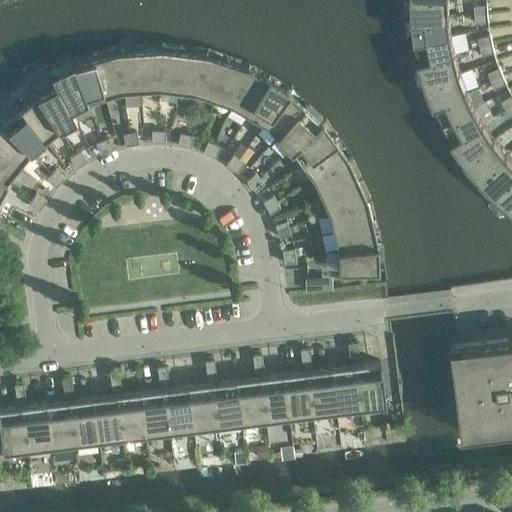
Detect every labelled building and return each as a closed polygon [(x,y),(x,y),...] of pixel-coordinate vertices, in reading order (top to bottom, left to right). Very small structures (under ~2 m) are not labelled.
[(450,17),(448,0),(412,0),(413,20),(450,17)] [(488,13),(487,5),(474,6),(475,14),(488,13)] [(489,22),(488,13),(475,14),(476,23),(489,22)] [(452,35),(450,17),(413,20),(416,41),(452,35)] [(456,53),(452,35),(416,41),(420,61),(456,53)] [(493,44),(491,35),(478,38),(481,47),(493,44)] [(160,43),(160,47),(161,47),(159,87),(178,90),(183,50),(184,46),(160,43)] [(495,52),(493,44),(481,47),(483,55),(495,52)] [(92,53),(93,56),(104,95),(122,90),(115,50),(115,46),(92,53)] [(161,47),(160,47),(138,49),(141,88),(159,87),(161,47)] [(138,49),(115,50),(122,90),(141,88),(138,49)] [(183,50),(178,90),(196,92),(206,53),(183,50)] [(227,61),(206,53),(196,92),(214,98),(227,61)] [(461,72),(456,53),(420,61),(426,83),(461,72)] [(93,56),(71,63),(86,100),(104,95),(93,56)] [(249,68),(227,61),(214,98),(232,104),(249,68)] [(86,100),(71,63),(50,73),(56,84),(57,84),(69,108),(70,108),(86,100)] [(503,76),(500,67),(488,72),(492,80),(503,76)] [(268,80),(249,68),(232,104),(248,114),(268,80)] [(468,91),(461,72),(426,83),(435,105),(468,91)] [(507,83),(503,76),(492,80),(495,89),(507,83)] [(288,91),(268,80),(248,114),(264,123),(288,91)] [(57,84),(56,84),(37,94),(59,128),(76,119),(70,108),(69,108),(57,84)] [(304,106),(288,91),(264,123),(278,136),(304,107),(304,106)] [(476,107),(468,91),(435,105),(443,124),(476,107)] [(59,128),(37,94),(19,109),(44,140),(59,128)] [(511,105),(511,95),(502,101),(507,109),(511,105)] [(307,103),(304,106),(304,107),(278,136),(291,148),(321,122),(324,119),(307,103)] [(485,122),(476,107),(443,124),(454,142),(485,122)] [(44,140),(19,109),(1,123),(29,151),(44,140)] [(321,122),(291,148),(302,164),(335,140),(321,122)] [(496,139),(485,122),(454,142),(467,161),(496,139)] [(29,151),(1,123),(0,124),(0,151),(18,166),(29,151)] [(136,131),(130,132),(132,144),(138,143),(136,131)] [(132,144),(130,132),(123,133),(125,145),(132,144)] [(180,132),(177,144),(184,145),(187,134),(180,132)] [(193,135),(187,134),(184,145),(190,147),(193,135)] [(108,137),(102,139),(106,151),(112,148),(108,137)] [(106,151),(102,139),(96,142),(100,153),(106,151)] [(509,155),(496,139),(467,161),(481,179),(509,155)] [(208,140),(203,151),(209,154),(214,143),(208,140)] [(348,158),(335,140),(302,164),(313,179),(348,159),(348,158)] [(220,146),(214,143),(209,154),(215,157),(220,146)] [(81,150),(75,153),(82,164),(87,160),(81,150)] [(18,166),(0,151),(0,176),(6,180),(18,166)] [(82,164),(75,153),(70,157),(76,167),(82,164)] [(233,154),(226,163),(231,167),(239,158),(233,154)] [(511,180),(511,157),(509,155),(481,179),(497,195),(511,180)] [(351,156),(348,158),(348,159),(313,179),(321,196),(361,178),(351,156)] [(244,162),(239,158),(231,167),(236,171),(244,162)] [(56,169),(51,173),(60,182),(65,177),(56,169)] [(255,172),(246,180),(250,185),(259,177),(255,172)] [(60,182),(51,173),(47,178),(55,187),(60,182)] [(264,182),(259,177),(250,185),(255,190),(264,182)] [(371,199),(361,178),(321,196),(329,213),(367,200),(371,199)] [(511,180),(497,195),(511,208),(511,180)] [(36,192),(32,198),(42,205),(46,199),(36,192)] [(273,195),(263,200),(266,206),(276,200),(273,195)] [(42,205),(32,198),(29,203),(39,210),(42,205)] [(280,206),(276,200),(266,206),(269,212),(280,206)] [(367,200),(329,213),(333,231),(372,222),(367,200)] [(286,220),(275,224),(277,230),(288,226),(286,220)] [(377,244),(372,222),(333,231),(337,249),(377,244)] [(291,232),(298,230),(296,224),(289,226),(291,232)] [(290,233),(288,226),(277,230),(279,236),(290,233)] [(377,268),(377,244),(337,249),(338,269),(377,268)] [(295,261),(295,254),(283,256),(284,262),(295,261)] [(305,288),(314,288),(314,274),(304,274),(305,288)] [(511,338),(454,346),(463,422),(471,421),(472,431),(511,426),(511,338)] [(358,352),(357,341),(347,343),(349,353),(358,352)] [(310,358),(309,347),(300,348),(301,359),(310,358)] [(359,363),(358,352),(349,353),(350,364),(355,363),(360,403),(384,400),(379,360),(359,363)] [(263,364),(261,353),(252,354),(254,365),(263,364)] [(312,369),(310,358),(301,359),(302,370),(307,369),(313,417),(337,414),(331,366),(312,369)] [(215,370),(214,359),(205,360),(206,371),(215,370)] [(355,363),(350,364),(331,366),(337,414),(361,411),(360,403),(355,363)] [(264,375),(263,364),(254,365),(255,376),(259,375),(264,415),(265,423),(289,420),(283,372),(264,375)] [(167,376),(166,365),(157,366),(158,377),(167,376)] [(307,369),(302,370),(283,372),(289,420),(313,417),(307,369)] [(216,381),(215,370),(206,371),(207,382),(212,381),(217,421),(240,418),(236,378),(216,381)] [(120,382),(118,371),(109,372),(111,383),(120,382)] [(259,375),(255,376),(236,378),(240,418),(264,415),(259,375)] [(169,386),(167,376),(158,377),(160,387),(164,387),(170,435),(194,432),(193,424),(188,384),(169,386)] [(72,388),(71,377),(62,378),(63,389),(72,388)] [(212,381),(207,382),(188,384),(193,424),(217,421),(212,381)] [(121,392),(120,382),(111,383),(112,393),(116,393),(122,440),(146,438),(140,390),(121,392)] [(24,394),(23,383),(14,384),(15,395),(24,394)] [(164,387),(160,387),(140,390),(146,438),(170,435),(164,387)] [(73,398),(72,388),(63,389),(64,399),(69,399),(74,438),(75,446),(99,443),(93,396),(73,398)] [(116,393),(112,393),(93,396),(99,443),(122,440),(116,393)] [(26,404),(24,394),(15,395),(17,405),(21,405),(26,444),(50,441),(45,402),(26,404)] [(69,399),(64,399),(45,402),(50,441),(74,438),(69,399)] [(21,405),(17,405),(0,407),(0,435),(2,455),(27,452),(26,444),(21,405)] [(258,447),(259,459),(269,458),(267,446),(258,447)]
